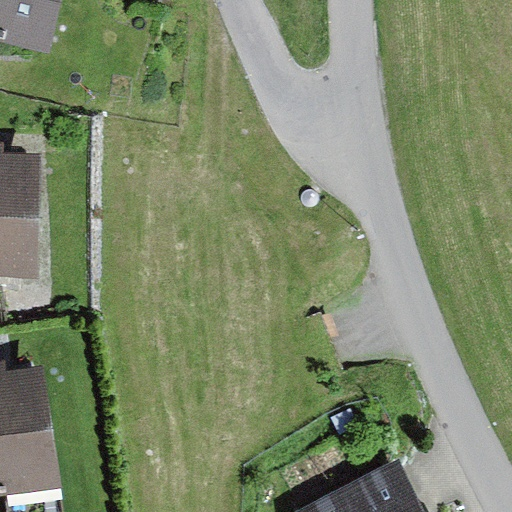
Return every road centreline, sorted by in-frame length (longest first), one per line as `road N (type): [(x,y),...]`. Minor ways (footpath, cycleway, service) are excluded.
road 1 (unclassified): [(355,113),(398,258),(478,450),(511,497)]
road 2 (residential): [(355,113),(324,109),(268,80),(235,0)]
